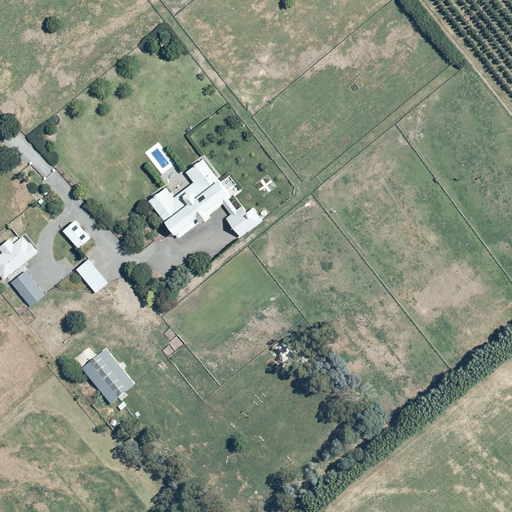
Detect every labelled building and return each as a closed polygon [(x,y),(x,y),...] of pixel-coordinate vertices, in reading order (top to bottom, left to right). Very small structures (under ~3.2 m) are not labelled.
[(170,187),(152,201),(181,239),(205,220),(207,223),(217,216),(215,213),(225,206),(232,215),(228,219),(240,234),(238,236),(240,239),(265,220),(255,206),(249,210),(246,206),(244,207),(236,196),(243,191),(231,175),(223,181),(206,158),(188,172),(196,183),(178,197),(170,187)] [(94,238),(78,220),(65,230),(81,249),(94,238)] [(0,272),(6,279),(41,252),(33,242),(31,243),(26,236),(16,244),(12,238),(1,247),(5,253),(0,256),(0,272)] [(91,258),(78,269),(99,294),(112,283),(91,258)] [(22,275),(13,283),(32,308),(48,295),(29,270),(22,275)] [(107,349),(98,357),(90,347),(76,359),(84,370),(114,405),(137,385),(107,349)]
